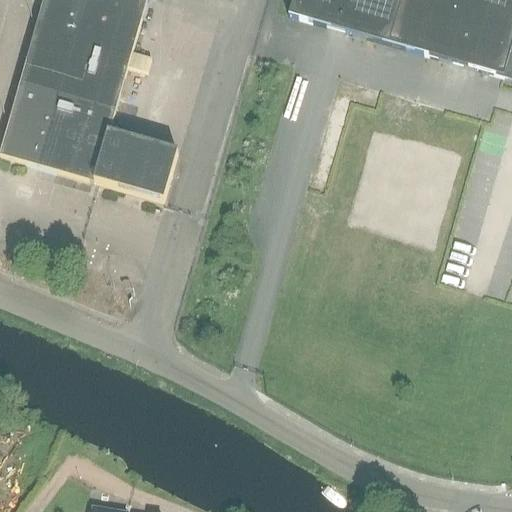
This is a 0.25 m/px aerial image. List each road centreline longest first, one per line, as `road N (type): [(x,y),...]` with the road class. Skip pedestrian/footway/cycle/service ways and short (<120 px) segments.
road 1 (unknown): [(223,400),(312,84),(326,60),(348,57),(511,101)]
road 2 (unclassified): [(456,506),(343,467),(197,385),(0,300)]
road 3 (unknown): [(251,0),(167,244)]
road 4 (unknown): [(167,244),(0,185)]
road 5 (unknown): [(511,143),(470,283)]
road 6 (unclassified): [(172,511),(53,451)]
